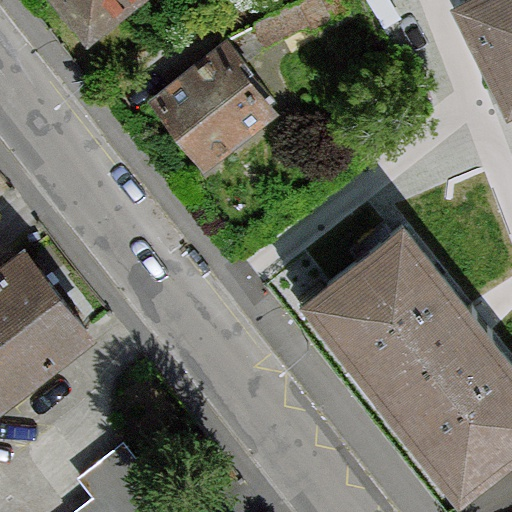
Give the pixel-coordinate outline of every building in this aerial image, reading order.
[(64,0),(97,43),(154,0),(64,0)] [(511,0),(459,0),(455,2),(506,104),(511,101),(511,0)] [(225,36),(149,97),(204,166),(275,109),(247,73),(252,69),(225,36)] [(511,356),(401,216),(300,295),(458,496),(511,453),(511,356)] [(21,240),(0,256),(0,403),(93,332),(21,240)] [(170,511),(178,506),(124,436),(77,472),(93,492),(68,511),(170,511)]
